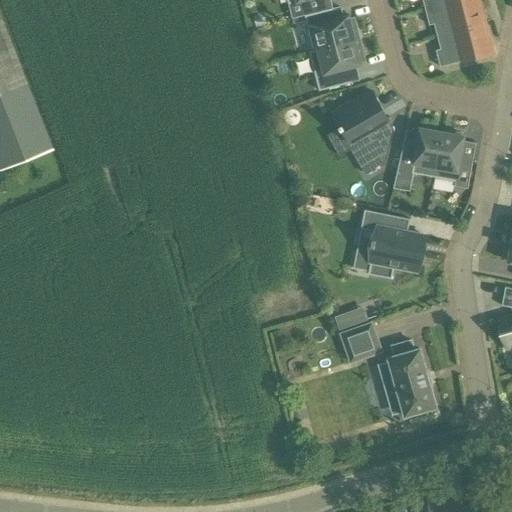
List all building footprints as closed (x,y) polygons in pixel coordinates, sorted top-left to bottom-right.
[(422,0),(425,9),(460,0),(422,0)] [(479,0),(460,0),(425,9),(429,26),(434,25),(437,37),(486,25),(479,0)] [(333,8),(305,16),(314,51),(309,52),(360,39),(355,18),(350,19),(349,17),(336,20),(333,8)] [(0,169),(51,150),(11,46),(0,18),(0,169)] [(440,50),(436,51),(440,67),(493,54),(486,25),(437,37),(440,50)] [(360,39),(309,52),(320,92),(353,84),(349,68),(362,65),(361,62),(366,61),(360,39)] [(337,112),(334,114),(342,127),(340,128),(342,132),(344,131),(354,148),(350,150),(365,174),(387,161),(390,147),(378,127),(387,122),(381,111),(383,110),(372,91),(350,104),(348,102),(336,109),(337,112)] [(401,148),(396,174),(413,177),(413,174),(434,177),(442,133),(420,129),(420,132),(416,150),(401,148)] [(442,133),(434,177),(455,181),(454,186),(468,188),(473,161),(461,158),(464,141),(464,137),(462,137),(462,134),(451,132),(450,134),(442,133)] [(365,210),(361,229),(377,232),(369,271),(369,274),(392,279),(394,267),(418,272),(425,236),(408,233),(410,219),(365,210)] [(511,311),(511,316),(500,320),(506,338),(509,337),(511,346),(511,288),(505,287),(502,306),(511,308),(511,311)] [(343,335),(352,362),(380,352),(371,326),(343,335)] [(390,362),(379,366),(388,399),(399,396),(404,412),(405,415),(406,417),(437,408),(431,386),(433,386),(428,371),(427,371),(420,349),(414,351),(413,345),(412,340),(392,346),(395,357),(389,358),(390,362)]
